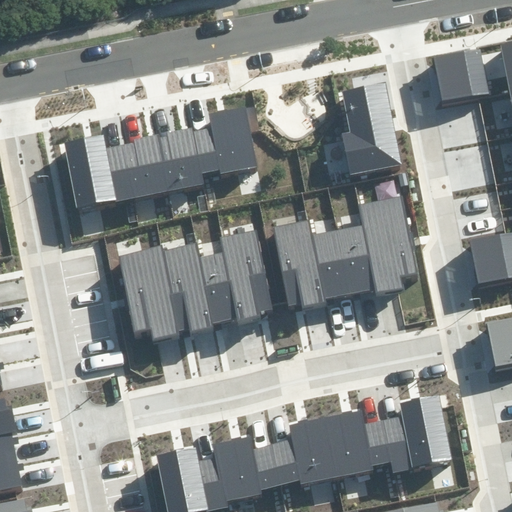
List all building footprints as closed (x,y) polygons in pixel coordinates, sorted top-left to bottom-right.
[(511,43),(501,45),(511,101),(511,43)] [(442,103),(489,94),(480,50),(433,60),(442,103)] [(350,175),(401,164),(385,84),(343,92),(351,132),(341,134),(350,175)] [(221,174),(257,167),(245,107),(209,114),(212,128),(194,131),(193,128),(167,133),(167,136),(159,137),(158,134),(134,139),(135,143),(108,148),(105,135),(64,142),(77,207),(205,183),(203,174),(220,170),(221,174)] [(272,228),(289,305),(302,302),(303,306),(325,302),(324,298),(377,287),(378,293),(403,287),(400,276),(419,272),(402,196),(359,205),(363,225),(313,236),(309,220),(272,228)] [(118,255),(135,332),(152,328),(154,339),(178,334),(177,330),(190,327),(190,331),(213,326),(212,323),(236,318),(237,321),(262,316),(260,310),(273,308),(256,230),(219,238),(222,252),(199,257),(196,243),(163,250),(162,246),(118,255)] [(478,286),(511,279),(511,232),(469,241),(478,286)] [(496,368),(511,364),(511,318),(487,324),(496,368)] [(396,319),(365,324),(368,341),(399,337),(396,319)] [(408,369),(377,373),(380,394),(411,390),(408,369)] [(226,500),(261,494),(261,491),(300,479),(300,484),(373,470),(372,466),(391,463),(393,473),(412,469),(412,467),(451,459),(439,396),(400,404),(403,417),(365,424),(363,410),(289,425),(291,437),(253,450),(250,437),(213,444),(215,457),(199,460),(197,447),(158,455),(168,511),(197,511),(227,506),(226,500)] [(0,489),(21,486),(11,433),(17,432),(10,398),(0,400),(0,489)] [(0,511),(32,511),(31,507),(28,508),(26,499),(0,504),(0,511)] [(438,511),(436,502),(387,511),(438,511)]
